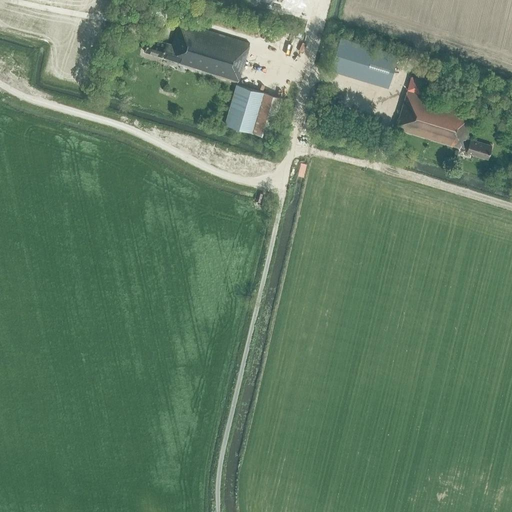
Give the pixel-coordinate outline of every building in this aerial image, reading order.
[(237,82),(249,43),(179,21),(172,44),(148,37),(144,51),(179,62),(178,64),(237,82)] [(387,86),(397,55),(340,37),(330,68),(387,86)] [(425,82),(411,77),(407,90),(421,94),(425,82)] [(270,137),(281,97),(236,84),(224,124),(270,137)] [(470,139),(471,135),(467,134),(474,113),(407,92),(395,129),(459,148),(460,146),(467,148),(466,153),(487,160),(492,145),(470,139)]
